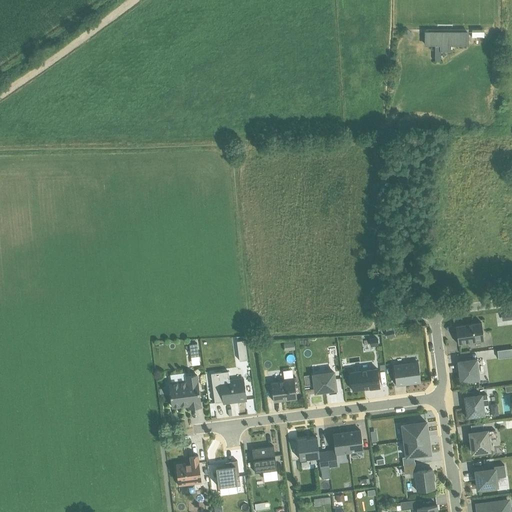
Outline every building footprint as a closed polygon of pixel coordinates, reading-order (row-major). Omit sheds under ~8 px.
[(469,31),(425,31),(425,46),(435,46),(435,62),(441,62),(441,52),(451,52),(451,46),(469,46),(469,31)] [(482,323),(454,327),(455,335),(457,335),(458,345),(484,341),(482,323)] [(393,330),(386,332),(387,338),(395,336),(393,330)] [(377,337),(370,339),(371,347),(378,345),(377,337)] [(245,340),(237,341),(240,361),(248,360),(245,340)] [(197,344),(189,345),(191,357),(199,356),(197,344)] [(511,348),(497,351),(498,359),(511,357),(511,348)] [(478,359),(459,362),(461,382),(480,379),(478,359)] [(418,362),(394,366),(396,385),(421,382),(418,362)] [(284,381),(271,383),(274,402),(297,398),(294,377),(293,377),(292,369),(283,370),(284,378),(284,379),(284,381)] [(378,369),(350,373),(352,390),(370,388),(370,389),(380,387),(378,369)] [(229,371),(211,373),(215,403),(223,402),(223,404),(234,403),(247,401),(247,399),(244,378),(230,380),(229,371)] [(334,371),(313,374),(315,393),(329,391),(329,394),(337,393),(334,371)] [(172,385),(169,385),(172,407),(189,405),(189,409),(201,407),(197,375),(186,377),(186,372),(171,375),(172,383),(172,385)] [(466,408),(465,408),(466,417),(486,415),(484,406),(488,405),(487,394),(465,397),(466,408)] [(404,441),(428,438),(426,422),(402,425),(404,441)] [(347,432),(350,453),(363,451),(361,430),(347,432)] [(489,431),(468,433),(469,441),(471,441),(473,453),(491,451),(489,431)] [(327,451),(329,467),(338,466),(336,454),(350,453),(347,432),(333,434),(335,450),(327,451)] [(329,467),(327,451),(319,452),(317,437),(307,439),(306,438),(297,439),(300,460),(319,457),(320,468),(321,468),(322,478),(330,477),(329,467)] [(428,438),(404,441),(407,457),(403,457),(404,465),(415,463),(414,456),(430,453),(428,438)] [(268,454),(275,453),(274,446),(252,449),(255,473),(263,472),(277,470),(275,458),(269,459),(268,454)] [(186,463),(176,464),(179,486),(202,483),(198,455),(190,457),(191,464),(186,465),(186,463)] [(230,467),(226,467),(216,468),(219,487),(238,485),(237,477),(239,476),(237,461),(229,462),(230,467)] [(415,463),(404,465),(405,473),(414,472),(416,492),(434,489),(432,469),(416,472),(415,463)] [(487,467),(473,469),(474,477),(477,476),(478,489),(499,486),(496,467),(487,468),(487,467)] [(277,470),(263,472),(264,480),(278,478),(277,470)] [(408,501),(409,509),(417,508),(422,507),(421,500),(408,501)] [(409,509),(408,501),(401,502),(402,510),(409,509)] [(510,511),(510,501),(477,505),(478,511),(510,511)]
